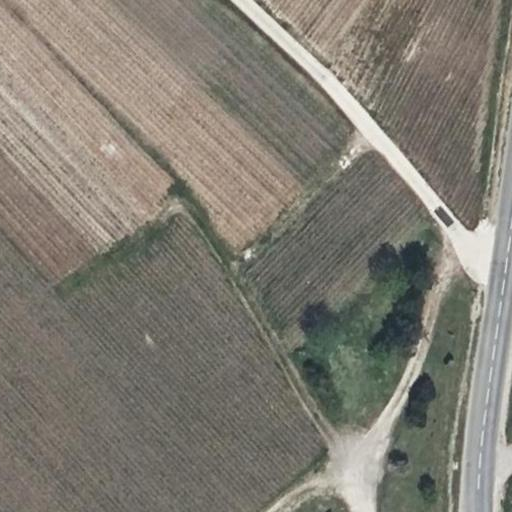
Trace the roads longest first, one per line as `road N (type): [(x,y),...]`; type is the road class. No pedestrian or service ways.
road 1 (track): [(241,0),(343,97),(503,280)]
road 2 (track): [(456,232),(396,416),(373,457),(366,511)]
road 3 (secondary): [(477,511),(511,220)]
